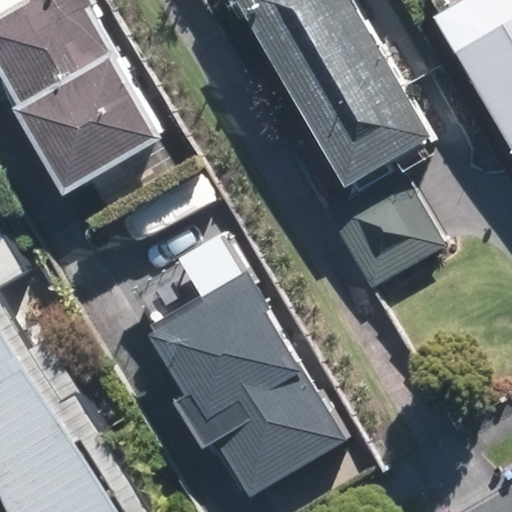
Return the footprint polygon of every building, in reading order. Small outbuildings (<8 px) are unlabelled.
[(5,0),(0,3),(0,76),(65,188),(161,132),(85,0),(5,0)] [(429,135),(348,0),(233,0),(343,185),(429,135)] [(451,45),(511,151),(511,0),(465,0),(435,17),(451,45)] [(452,244),(407,167),(335,209),(379,286),(452,244)] [(0,216),(0,498),(6,511),(116,511),(76,440),(105,424),(57,342),(28,358),(0,306),(0,287),(30,270),(0,216)] [(151,330),(250,497),(344,441),(265,309),(271,305),(247,265),(201,293),(204,298),(151,330)]
